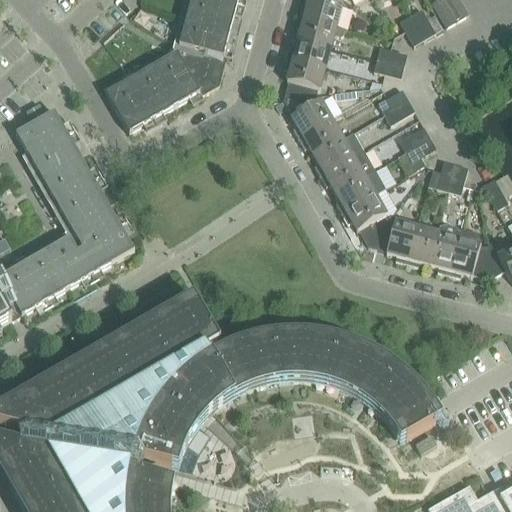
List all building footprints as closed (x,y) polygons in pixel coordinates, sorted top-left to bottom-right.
[(177,57),(153,71),(106,98),(129,138),(144,129),(146,133),(164,122),(162,119),(190,103),(192,106),(200,101),(198,98),(200,97),(202,101),(219,90),(225,68),(230,51),(226,50),(235,19),(238,20),(243,0),(242,0),(192,0),(178,54),(177,57)] [(342,3),(338,0),(311,0),(311,1),(310,0),(307,11),(302,10),(299,21),(336,31),(342,10),(341,9),(342,3)] [(469,20),(457,0),(446,0),(432,8),(447,32),(469,20)] [(411,21),(425,45),(436,39),(422,14),(411,21)] [(334,41),(340,42),(342,41),(344,33),(336,31),(299,21),(296,33),(301,34),(298,43),(331,52),(334,41)] [(425,45),(411,21),(400,27),(414,51),(425,45)] [(331,52),(298,43),(296,53),(291,51),(288,63),(325,73),(331,52)] [(377,65),(404,72),(407,60),(380,53),(377,65)] [(325,73),(288,63),(285,74),(290,76),(287,86),(288,87),(284,105),(316,101),(318,95),(319,95),(325,73)] [(404,72),(377,65),(374,77),(401,84),(404,72)] [(372,85),(370,93),(380,92),(381,87),(372,85)] [(355,95),(335,98),(335,104),(356,101),(355,95)] [(384,120),(409,106),(402,95),(378,109),(384,120)] [(299,144),(332,125),(321,106),(319,107),(316,101),(284,105),(293,121),(292,122),(297,131),(293,134),(299,144)] [(409,106),(384,120),(391,131),(415,117),(409,106)] [(46,120),(39,109),(26,116),(33,128),(46,120)] [(363,135),(383,125),(378,113),(357,123),(363,135)] [(0,332),(10,327),(134,255),(68,140),(54,116),(16,138),(74,239),(0,281),(0,332)] [(332,125),(299,144),(305,154),(309,152),(314,160),(343,144),(332,125)] [(406,158),(430,144),(424,133),(400,147),(406,158)] [(364,156),(353,138),(343,144),(314,160),(319,169),(314,171),(320,181),(364,156)] [(430,144),(406,158),(412,168),(437,154),(430,144)] [(335,198),(375,175),(364,156),(320,181),(326,192),(330,189),(335,198)] [(449,197),(456,170),(444,167),(436,194),(449,197)] [(456,170),(449,197),(461,200),(468,173),(456,170)] [(342,219),(375,200),(386,194),(375,175),(335,198),(340,206),(336,209),(342,219)] [(511,194),(504,180),(495,185),(505,202),(511,198),(511,194)] [(494,184),(483,191),(497,215),(508,208),(505,202),(495,185),(494,184)] [(359,236),(368,252),(389,226),(386,221),(387,220),(375,200),(342,219),(348,229),(352,227),(357,236),(359,236)] [(395,266),(407,269),(417,232),(395,226),(395,228),(389,226),(368,252),(387,257),(386,258),(397,261),(395,266)] [(460,236),(457,233),(454,231),(447,229),(444,229),(439,231),(438,237),(429,270),(438,272),(437,277),(449,280),(460,236)] [(420,267),(429,270),(438,237),(417,232),(407,269),(418,272),(420,267)] [(480,250),(481,248),(480,238),(461,234),(460,236),(449,280),(460,283),(461,278),(472,281),(472,280),(490,284),(486,251),(480,250)] [(511,252),(498,260),(491,248),(486,251),(490,284),(505,275),(511,286),(511,252)] [(170,511),(174,491),(167,489),(159,486),(161,480),(163,473),(191,480),(193,473),(195,466),(201,454),(205,447),(210,441),(199,433),(215,416),(234,403),(256,393),(279,387),(303,386),(326,390),(348,399),(368,411),(386,427),(399,447),(405,444),(406,444),(442,423),(422,396),(398,373),(370,355),(339,344),(306,338),(273,339),(241,347),(209,362),(205,355),(220,347),(197,308),(197,309),(188,314),(183,313),(163,324),(162,329),(142,341),(137,339),(117,351),(116,356),(96,367),(91,366),(71,377),(70,382),(50,394),(45,392),(25,404),(24,409),(4,420),(2,428),(0,427),(0,429),(4,430),(2,438),(0,444),(0,443),(0,460),(7,472),(5,477),(17,497),(22,498),(29,511),(170,511)] [(509,414),(511,412),(511,394),(502,399),(509,414)] [(511,511),(511,489),(503,495),(501,491),(477,505),(469,491),(433,511),(511,511)]
